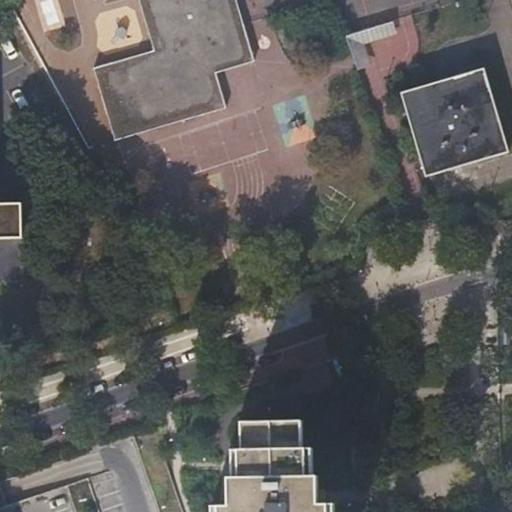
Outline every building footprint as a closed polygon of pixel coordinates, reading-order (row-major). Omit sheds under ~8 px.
[(224,108),(213,71),(204,37),(241,27),(233,0),(137,0),(153,52),(92,71),(112,141),(224,108)] [(373,67),(367,46),(414,34),(409,18),(344,35),(354,72),(373,67)] [(204,37),(213,71),(251,60),(241,27),(204,37)] [(86,55),(90,69),(109,64),(105,50),(86,55)] [(222,75),(228,96),(259,88),(254,67),(222,75)] [(398,92),(423,177),(506,152),(481,68),(398,92)] [(0,237),(20,237),(18,204),(0,204),(0,237)] [(322,478),(317,478),(310,478),(310,449),(306,449),(306,423),(245,423),(246,449),(243,449),(243,479),(236,479),(230,479),(230,506),(224,506),(223,511),(330,511),(331,505),(322,505),(322,478)]
